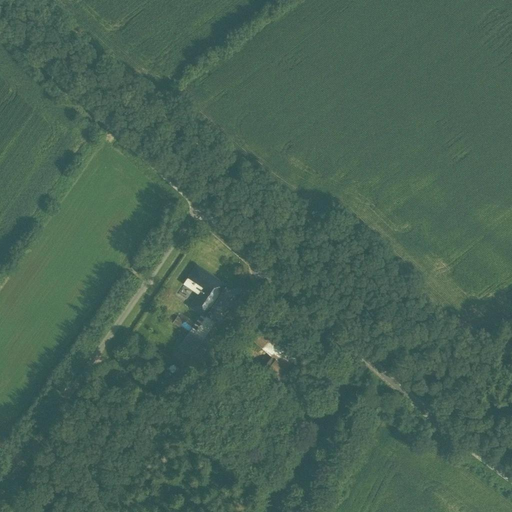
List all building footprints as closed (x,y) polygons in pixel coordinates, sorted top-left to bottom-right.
[(202,291),(201,293),(192,306),(203,313),(205,315),(213,303),(212,302),(224,284),(209,274),(209,273),(198,266),(190,277),(191,278),(192,276),(206,285),(203,290),(201,289),(201,290),(202,291)] [(191,278),(190,277),(186,283),(201,293),(202,291),(201,290),(201,289),(203,290),(206,285),(192,276),(191,278)] [(205,315),(203,313),(190,332),(203,341),(216,322),(205,315)] [(178,317),(175,321),(181,326),(184,321),(178,317)] [(308,363),(264,324),(260,328),(251,321),(241,334),(251,342),(253,339),(273,357),(258,374),(282,394),(297,377),(296,376),(308,363)] [(194,363),(177,351),(172,358),(189,370),(194,363)]
